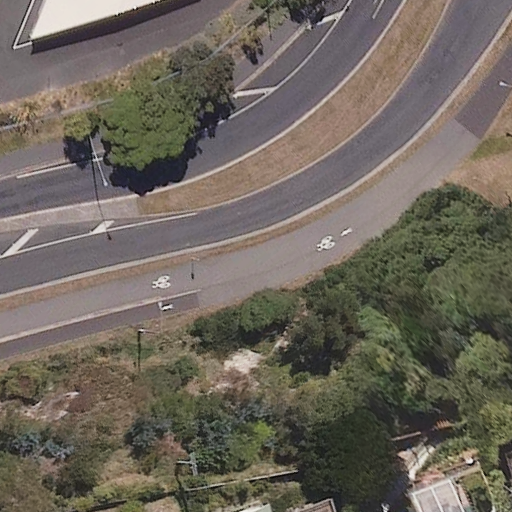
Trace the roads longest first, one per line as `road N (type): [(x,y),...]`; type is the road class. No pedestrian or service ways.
road 1 (secondary): [(487,0),(447,76),(367,153),(256,209),(0,280)]
road 2 (secondary): [(0,200),(208,146),(273,113),(360,38),(382,0)]
